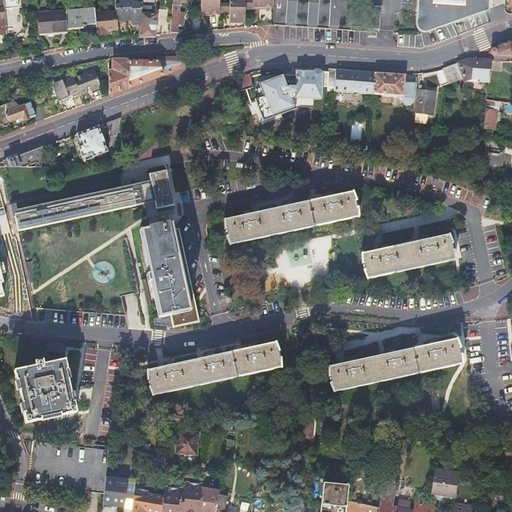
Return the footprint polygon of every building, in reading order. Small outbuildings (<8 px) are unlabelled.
[(0,0),(0,35),(21,35),(20,14),(2,15),(1,10),(17,9),(15,0),(0,0)] [(117,30),(118,39),(127,38),(125,19),(131,19),(131,26),(139,25),(142,0),(121,0),(115,1),(116,13),(117,30)] [(142,0),(139,25),(138,37),(138,38),(154,38),(156,15),(152,15),(154,5),(153,5),(153,0),(142,0)] [(184,0),(170,0),(169,22),(168,35),(175,34),(175,26),(180,26),(181,14),(177,14),(177,7),(178,7),(178,3),(184,3),(184,0)] [(199,0),(199,13),(207,13),(207,15),(217,15),(218,4),(217,0),(199,0)] [(227,14),(227,30),(243,28),(243,7),(243,0),(227,0),(228,5),(227,14)] [(255,27),(270,26),(269,8),(273,8),(272,0),(251,0),(251,7),(251,8),(254,8),(255,27)] [(272,0),(273,8),(273,26),(276,26),(312,28),(350,31),(353,0),(418,0),(416,23),(416,25),(416,26),(417,28),(418,29),(419,30),(420,31),(423,32),(425,33),(488,11),(489,0),(272,0)] [(65,12),(67,29),(76,28),(76,30),(85,29),(85,27),(95,26),(94,16),(93,9),(65,12)] [(95,26),(96,35),(105,35),(104,32),(117,30),(116,13),(109,14),(109,11),(100,12),(101,15),(94,16),(95,26)] [(38,36),(67,32),(67,29),(65,12),(37,15),(38,36)] [(189,33),(199,32),(199,17),(190,17),(189,33)] [(159,36),(168,35),(169,22),(160,21),(159,36)] [(491,56),(511,56),(511,41),(492,49),(491,50),(490,51),(489,52),(489,53),(489,54),(489,55),(490,56),(491,56)] [(128,63),(128,90),(191,66),(187,60),(157,59),(156,64),(128,63)] [(468,60),(458,64),(464,81),(470,79),(478,80),(478,83),(488,84),(490,61),(468,60)] [(107,73),(108,97),(128,90),(128,63),(128,62),(107,61),(108,73),(107,73)] [(374,73),(327,69),(327,73),(325,88),(333,89),(332,93),(372,95),(374,73)] [(323,88),(325,88),(327,73),(319,72),(317,71),(314,71),(311,72),(295,71),(294,76),(288,75),(287,81),(294,82),(293,99),(321,101),(322,95),(323,88)] [(91,95),(92,95),(90,91),(99,88),(94,73),(88,74),(73,79),(79,95),(80,97),(80,96),(80,95),(86,93),(86,94),(90,93),(91,95)] [(404,101),(413,102),(415,86),(404,84),(404,75),(374,73),(372,95),(404,97),(404,101)] [(422,74),(419,74),(418,83),(424,83),(427,84),(428,73),(422,74)] [(78,95),(79,95),(73,79),(72,77),(53,85),(53,87),(58,101),(67,98),(68,102),(69,101),(68,99),(72,97),(71,96),(78,94),(78,95)] [(417,91),(415,113),(430,115),(433,93),(421,91),(417,91)] [(498,101),(486,100),(484,129),(495,131),(498,101)] [(33,117),(35,124),(43,121),(38,107),(31,109),(28,103),(17,108),(12,102),(5,105),(4,104),(3,105),(0,106),(0,126),(1,126),(1,128),(6,127),(7,126),(8,126),(9,126),(8,124),(20,119),(21,122),(33,117)] [(117,135),(121,118),(106,124),(111,138),(117,135)] [(97,127),(76,135),(79,146),(76,147),(81,159),(83,158),(85,163),(93,160),(93,159),(107,153),(97,127)] [(236,129),(228,131),(230,140),(239,138),(236,129)] [(500,168),(503,144),(486,141),(482,165),(500,168)] [(511,145),(503,144),(500,168),(501,168),(511,169),(511,145)] [(40,168),(42,148),(2,162),(5,168),(40,168)] [(501,168),(500,168),(482,165),(481,169),(480,177),(492,179),(493,171),(501,172),(501,168)] [(154,203),(144,205),(149,230),(140,232),(159,319),(170,316),(173,329),(198,323),(178,230),(171,232),(170,226),(161,228),(157,210),(173,207),(166,172),(148,176),(150,183),(154,203)] [(150,201),(143,202),(134,204),(135,207),(144,205),(154,203),(150,183),(17,212),(17,215),(140,188),(147,187),(150,201)] [(140,188),(143,202),(150,201),(147,187),(140,188)] [(134,204),(143,202),(140,188),(17,215),(17,212),(15,206),(9,207),(12,220),(14,219),(18,233),(135,207),(134,204)] [(237,243),(237,245),(358,218),(358,208),(356,209),(354,201),(356,201),(352,193),(333,197),(332,193),(333,193),(332,192),(323,194),(323,195),(324,195),(325,199),(292,206),(291,202),(291,201),(282,203),(283,204),(283,203),(284,208),(251,215),(250,211),(251,210),(251,209),(242,211),(242,212),(243,212),(244,217),(224,221),(225,230),(226,230),(227,238),(226,237),(228,241),(237,243)] [(0,296),(4,296),(4,295),(3,295),(1,285),(11,283),(11,282),(10,282),(0,234),(0,296)] [(420,236),(420,237),(421,242),(389,249),(387,244),(388,244),(388,243),(379,245),(379,246),(380,246),(381,250),(361,255),(362,264),(363,263),(365,271),(363,271),(367,280),(454,261),(454,251),(452,252),(451,244),(452,244),(449,236),(429,240),(428,235),(429,235),(428,234),(420,236)] [(386,350),(387,351),(387,350),(388,355),(355,362),(354,357),(355,357),(355,356),(345,358),(346,359),(347,359),(347,364),(328,368),(329,377),(330,377),(331,384),(330,384),(334,393),(461,365),(461,356),(460,356),(459,349),(460,349),(456,340),(437,344),(436,340),(437,340),(436,339),(427,341),(428,342),(428,341),(429,346),(396,353),(395,349),(396,348),(386,350)] [(248,350),(233,353),(230,380),(281,368),(280,359),(279,360),(277,352),(278,352),(275,344),(256,348),(255,343),(255,342),(246,345),(247,345),(248,350)] [(230,380),(233,353),(215,357),(214,353),(214,352),(214,351),(205,354),(206,354),(207,358),(174,366),(173,361),(174,361),(174,360),(165,362),(165,363),(166,363),(167,367),(147,371),(147,381),(149,380),(151,388),(149,388),(152,396),(230,380)] [(37,366),(15,370),(17,381),(18,381),(24,412),(23,412),(25,422),(42,419),(42,417),(59,414),(60,415),(76,412),(74,402),(73,402),(66,372),(67,371),(65,361),(44,365),(43,360),(36,362),(37,366)] [(141,415),(126,413),(125,426),(140,428),(141,415)] [(313,427),(302,426),(301,432),(301,441),(312,442),(313,427)] [(199,435),(178,432),(175,455),(196,457),(199,435)] [(17,482),(104,494),(109,451),(11,438),(5,437),(12,454),(13,456),(14,462),(15,468),(13,482),(17,482)] [(221,448),(220,460),(229,461),(231,449),(221,448)] [(511,474),(511,466),(504,465),(503,473),(511,474)] [(434,471),(430,493),(434,494),(434,496),(444,498),(448,498),(450,501),(453,499),(455,499),(459,474),(438,471),(434,471)] [(125,510),(128,489),(129,481),(107,480),(103,508),(125,510)] [(198,511),(199,507),(201,489),(202,486),(186,484),(185,491),(164,489),(163,498),(162,508),(161,511),(198,511)] [(346,511),(347,500),(349,486),(348,486),(348,485),(345,485),(345,486),(324,484),(321,511),(346,511)] [(128,489),(125,510),(132,511),(161,511),(162,508),(163,498),(148,496),(147,496),(147,498),(134,497),(134,496),(135,490),(128,489)] [(198,511),(213,511),(216,495),(216,492),(201,489),(199,507),(198,511)] [(148,492),(135,490),(134,496),(134,497),(147,498),(147,496),(148,492)] [(395,511),(396,509),(392,508),(395,493),(383,490),(379,508),(378,511),(395,511)] [(415,504),(419,505),(420,500),(423,501),(424,492),(417,491),(415,504)] [(226,497),(216,495),(215,499),(213,511),(247,511),(248,503),(238,502),(237,511),(222,511),(225,501),(226,497)] [(346,511),(378,511),(379,508),(347,500),(346,511)] [(395,511),(411,511),(408,511),(410,503),(398,500),(396,509),(395,511)]
